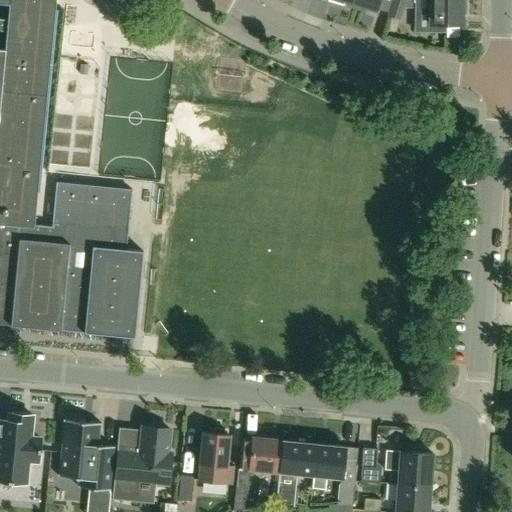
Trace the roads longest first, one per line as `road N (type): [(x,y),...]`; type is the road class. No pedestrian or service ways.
road 1 (residential): [(460,418),(0,369)]
road 2 (residential): [(460,418),(478,387),(499,82)]
road 3 (residential): [(499,82),(359,56),(282,30),(229,0)]
